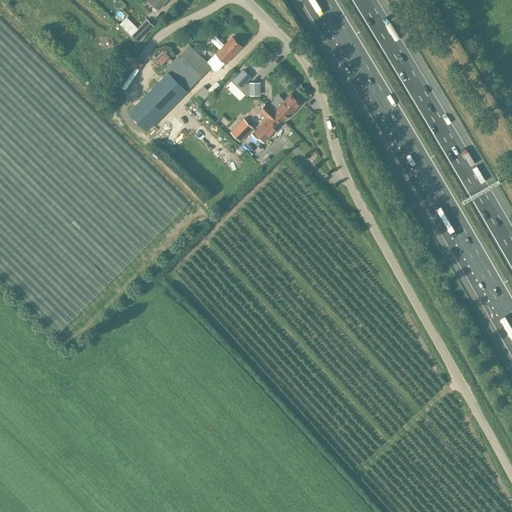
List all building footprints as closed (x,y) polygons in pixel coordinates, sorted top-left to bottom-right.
[(149,0),(158,9),(167,0),(149,0)] [(146,18),(129,35),(137,43),(154,26),(146,18)] [(207,62),(207,63),(211,67),(215,71),(223,62),(225,64),(242,46),(232,37),(215,54),(216,54),(207,62)] [(168,72),(128,112),(147,131),(187,90),(211,67),(207,63),(207,62),(189,44),(165,69),(168,72)] [(240,86),(251,76),(243,68),(232,78),(240,86)] [(259,83),(249,83),(250,95),(257,95),(256,88),(259,88),(259,83)] [(204,86),(193,97),(199,104),(211,93),(204,86)] [(275,111),(274,112),(280,117),(283,121),(300,104),(291,95),(275,111)] [(267,104),(260,110),(269,118),(255,132),(264,141),(278,127),(274,123),(280,117),(274,112),(275,111),(267,104)] [(240,142),(253,128),(243,118),(230,132),(240,142)]
